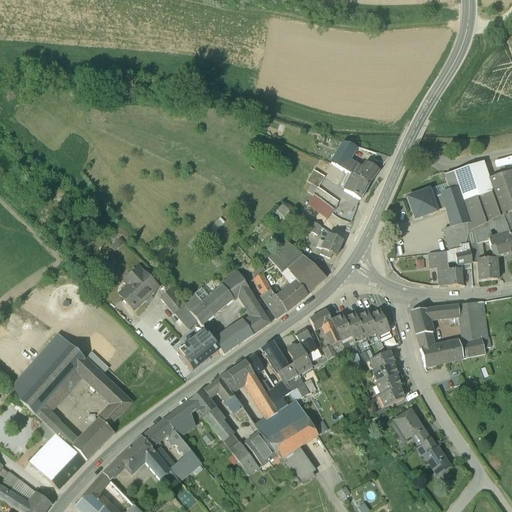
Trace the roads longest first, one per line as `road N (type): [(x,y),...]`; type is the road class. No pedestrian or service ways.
road 1 (secondary): [(54,511),(131,431),(350,265)]
road 2 (secondary): [(350,265),(463,43),(469,0)]
road 3 (track): [(188,0),(368,31),(469,21)]
road 4 (residential): [(403,292),(414,368),(484,477),(452,511)]
road 5 (track): [(470,8),(363,11),(313,0)]
